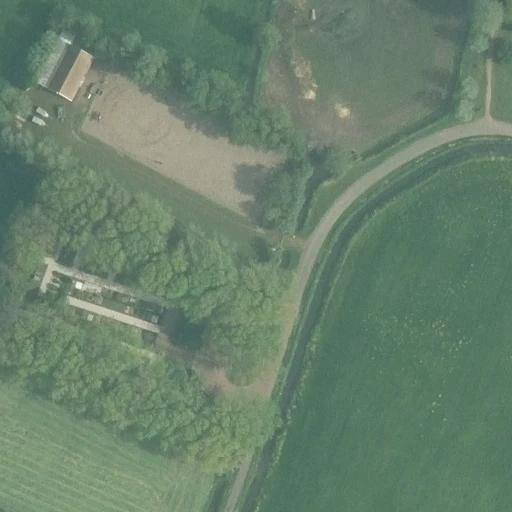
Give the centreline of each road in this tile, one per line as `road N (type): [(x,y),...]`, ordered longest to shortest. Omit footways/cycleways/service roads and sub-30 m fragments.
road 1 (unclassified): [(283,327),(323,228),(375,174),(440,138),(511,131)]
road 2 (unclassified): [(258,407),(214,385),(208,365),(225,323),(246,318),(283,327)]
